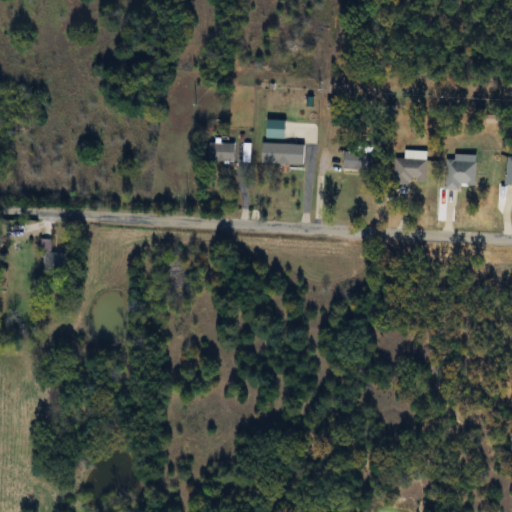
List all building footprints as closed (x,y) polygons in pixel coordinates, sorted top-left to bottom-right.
[(238,163),(238,144),(210,144),(210,163),(238,163)] [(307,144),(263,144),(263,165),(307,165),(307,144)] [(396,159),(395,184),(429,185),(429,153),(406,152),(406,160),(396,159)] [(374,154),(344,154),(344,172),(374,172),(374,154)] [(448,190),(463,190),(463,185),(479,185),(479,162),(448,162),(448,190)] [(72,252),(44,252),(44,275),(72,275),(72,252)]
